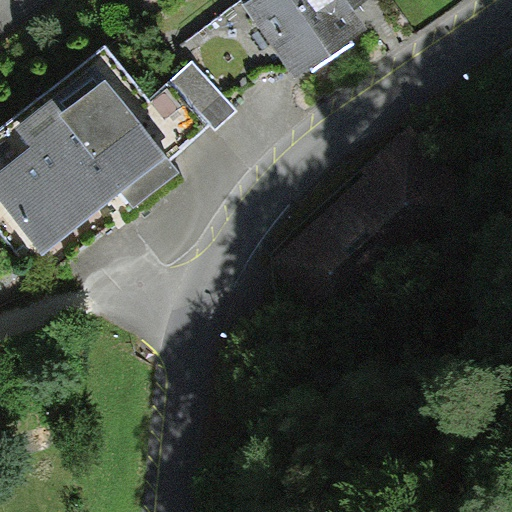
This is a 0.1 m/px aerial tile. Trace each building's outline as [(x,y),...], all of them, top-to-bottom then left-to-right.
[(347,0),(253,0),(245,5),(295,78),(367,29),(354,9),(347,0)] [(347,0),(354,9),(367,0),(347,0)] [(192,61),(170,81),(216,131),(237,112),(192,61)] [(167,158),(106,79),(64,112),(54,99),(15,129),(30,148),(0,171),(0,198),(43,254),(122,194),(167,158)] [(475,194),(408,123),(267,255),(338,327),(475,194)] [(178,172),(167,158),(122,194),(133,208),(178,172)]
